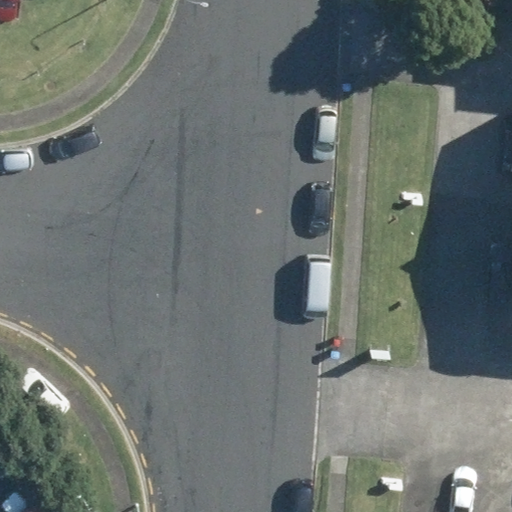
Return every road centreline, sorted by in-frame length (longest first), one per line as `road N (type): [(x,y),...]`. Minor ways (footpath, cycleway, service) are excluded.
road 1 (unclassified): [(243,0),(225,266)]
road 2 (unclassified): [(225,266),(208,511)]
road 3 (unclassified): [(0,243),(225,266)]
